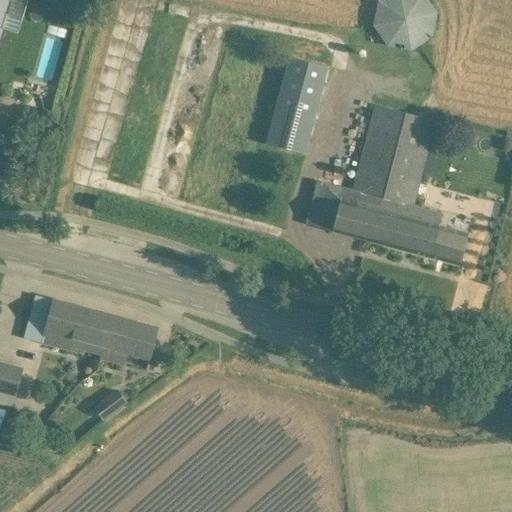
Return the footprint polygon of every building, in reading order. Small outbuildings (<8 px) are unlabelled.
[(0,0),(0,42),(4,29),(18,33),(28,0),(0,0)] [(429,49),(437,0),(382,0),(376,41),(429,49)] [(291,54),(271,124),(266,143),(305,153),(310,134),(330,66),(291,54)] [(317,182),(311,204),(306,223),(460,264),(465,244),(468,234),(438,226),(441,215),(411,207),(433,120),(374,105),(352,191),(317,182)] [(74,337),(89,341),(97,311),(36,294),(31,314),(25,337),(71,349),(74,337)] [(97,311),(89,341),(104,345),(100,358),(122,364),(125,352),(149,358),(158,327),(97,311)] [(0,405),(12,409),(16,394),(17,392),(23,368),(0,361),(0,405)] [(127,401),(117,388),(93,406),(103,420),(127,401)]
